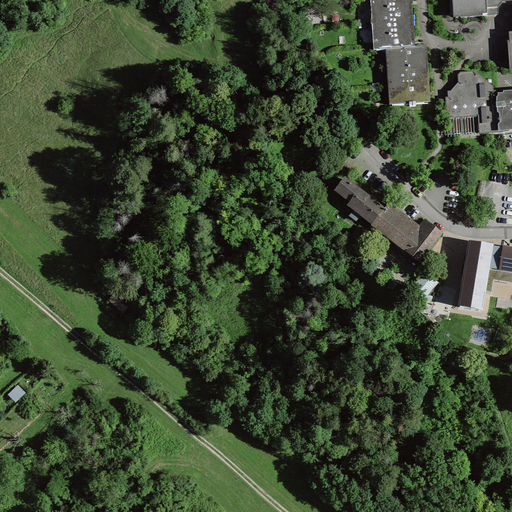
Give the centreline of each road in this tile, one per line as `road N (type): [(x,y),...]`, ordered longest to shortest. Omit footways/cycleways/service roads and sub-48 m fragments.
road 1 (track): [(289,511),(0,269)]
road 2 (residential): [(511,233),(467,231),(440,220),(356,128)]
road 3 (track): [(356,128),(304,66),(273,11)]
